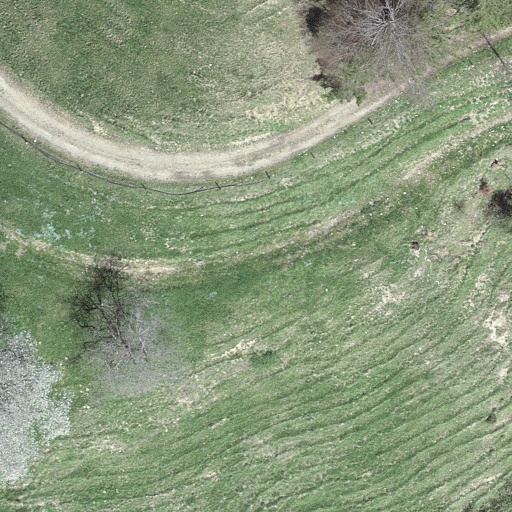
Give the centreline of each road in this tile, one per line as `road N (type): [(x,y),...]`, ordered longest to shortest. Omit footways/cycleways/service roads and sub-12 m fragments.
road 1 (track): [(511,28),(299,139),(220,164),(150,173),(91,156),(0,97)]
road 2 (track): [(0,239),(58,265),(189,280),(350,221),(511,123)]
